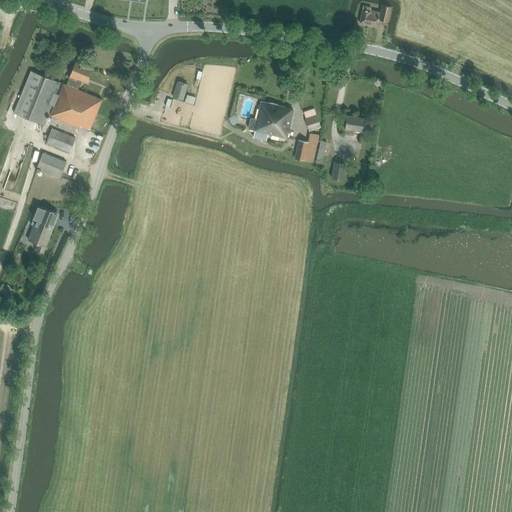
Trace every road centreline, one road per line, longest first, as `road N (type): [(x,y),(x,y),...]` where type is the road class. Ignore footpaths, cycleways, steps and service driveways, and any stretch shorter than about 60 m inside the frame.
road 1 (tertiary): [(11,511),(37,320),(146,55),(148,29)]
road 2 (tertiary): [(511,106),(405,58),(352,44),(148,29)]
road 3 (track): [(511,301),(320,259),(322,244)]
road 4 (track): [(511,225),(347,211),(332,219),(322,244)]
road 5 (track): [(38,145),(0,270)]
